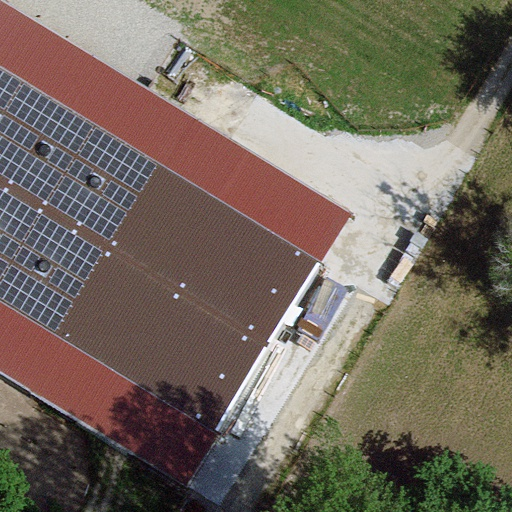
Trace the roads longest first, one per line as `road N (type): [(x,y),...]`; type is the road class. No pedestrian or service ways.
road 1 (track): [(511,458),(451,413),(356,372),(388,281),(511,69)]
road 2 (track): [(356,372),(309,434),(257,481)]
